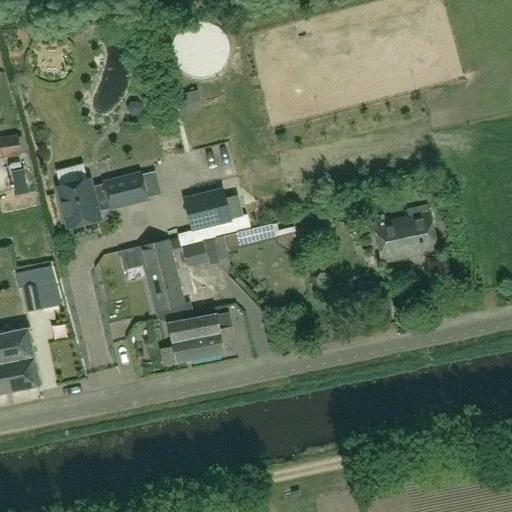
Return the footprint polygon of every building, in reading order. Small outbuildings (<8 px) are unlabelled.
[(201,104),(198,93),(179,98),(183,113),(201,109),(199,104),(201,104)] [(0,159),(21,156),(17,135),(0,138),(0,159)] [(58,187),(67,228),(100,221),(98,210),(110,208),(110,209),(147,200),(141,174),(105,183),(105,186),(93,188),(91,180),(58,187)] [(178,239),(179,243),(224,234),(251,228),(247,215),(243,216),(239,196),(227,199),(224,188),(183,198),(191,231),(177,235),(178,239)] [(408,218),(374,225),(382,264),(439,252),(431,213),(430,213),(428,206),(407,211),(408,218)] [(330,231),(326,212),(301,217),(305,237),(330,231)] [(251,228),(224,234),(228,252),(276,240),(272,223),(251,228)] [(169,324),(195,319),(191,302),(184,304),(170,251),(181,248),(179,243),(178,239),(139,249),(156,314),(157,314),(159,320),(169,324)] [(208,261),(204,243),(183,249),(188,267),(208,261)] [(245,267),(232,280),(252,302),(266,289),(245,267)] [(44,324),(42,311),(44,310),(39,285),(22,288),(26,312),(24,312),(26,321),(31,320),(33,326),(44,324)] [(365,314),(365,312),(391,308),(388,288),(362,294),(362,293),(349,296),(352,316),(365,314)] [(229,313),(169,324),(177,364),(224,354),(224,353),(237,350),(229,313)] [(0,334),(0,397),(41,388),(29,329),(0,334)]
